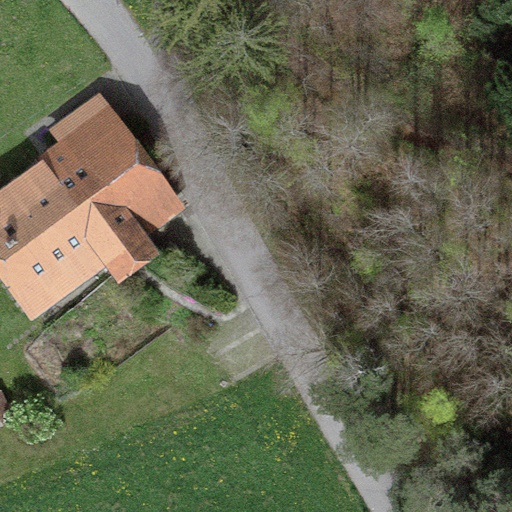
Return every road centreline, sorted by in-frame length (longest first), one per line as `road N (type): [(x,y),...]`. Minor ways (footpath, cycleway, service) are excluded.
road 1 (residential): [(181,110),(268,237),(430,511)]
road 2 (track): [(511,165),(421,132),(339,83),(245,0)]
road 3 (residential): [(89,0),(181,110)]
